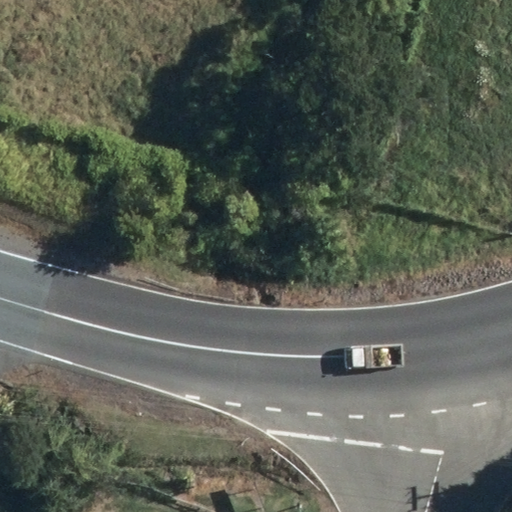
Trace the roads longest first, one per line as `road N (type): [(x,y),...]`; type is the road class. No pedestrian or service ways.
road 1 (tertiary): [(0,299),(185,346),(315,358),(428,354)]
road 2 (unclassified): [(427,511),(442,452),(428,354)]
